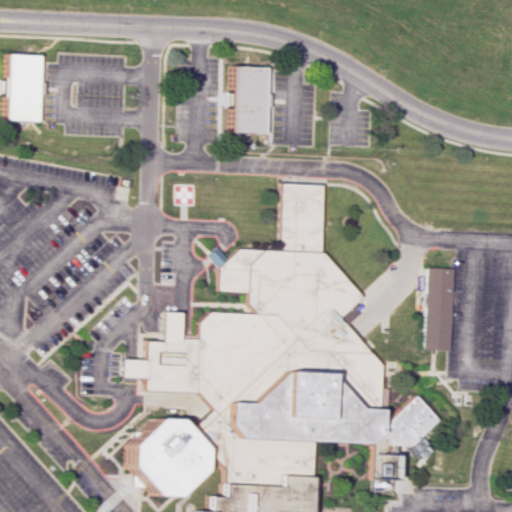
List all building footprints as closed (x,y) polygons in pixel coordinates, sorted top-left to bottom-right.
[(0,52),(0,117),(27,119),(31,54),(0,52)] [(226,63),(223,131),(257,133),(260,65),(226,63)] [(275,182),(272,251),(228,249),(210,269),(209,291),(237,292),(236,305),(236,310),(196,309),(188,321),(188,338),(169,338),(169,314),(153,314),(153,340),(134,340),(134,361),(122,361),(112,360),(111,376),(121,377),(134,377),(134,390),(187,391),(202,411),(222,437),(308,442),(338,445),(348,446),(361,446),(375,435),(376,372),(376,365),(334,320),(358,298),(314,251),(317,184),(275,182)] [(210,267),(220,259),(211,247),(201,255),(210,267)] [(450,271),(423,269),(418,350),(432,351),(445,352),(450,271)] [(202,411),(176,432),(192,452),(217,486),(274,489),(274,475),(299,477),(306,477),(308,442),(222,437),(202,411)] [(142,418),(117,440),(110,446),(110,468),(140,498),(144,498),(164,498),(191,472),(192,452),(176,432),(165,420),(142,418)] [(369,453),(394,454),(394,445),(385,445),(385,436),(369,435),(369,453)] [(369,491),(393,492),(394,455),(370,454),(369,491)] [(274,475),(274,489),(217,486),(212,485),(211,499),(199,498),(198,511),(296,511),(299,477),(274,475)]
